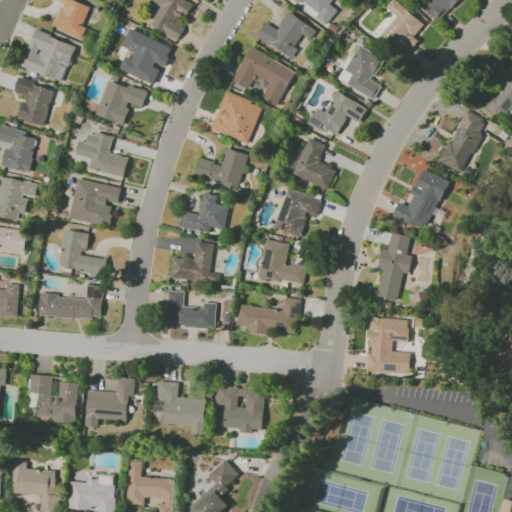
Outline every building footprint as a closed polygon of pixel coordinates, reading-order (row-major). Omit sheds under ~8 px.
[(78,0),(94,7),(80,39),(52,26),(63,3),(56,0),(78,0)] [(157,0),(188,0),(194,3),(188,14),(181,11),(175,23),(184,28),(178,40),(145,23),(157,0)] [(332,0),(322,14),(303,0),(301,0),(299,2),(296,0),(332,0)] [(392,0),(396,0),(426,25),(413,41),(381,14),(392,0)] [(460,0),(443,20),(427,7),(432,0),(460,0)] [(290,11),(309,24),(294,46),(300,50),(292,62),(258,38),(268,23),(277,29),(290,11)] [(37,29),(79,47),(63,82),(22,64),(37,29)] [(135,36),(159,45),(160,43),(174,49),(167,66),(156,61),(147,82),(121,71),(135,36)] [(360,45),(385,61),(374,79),(383,85),(373,101),(345,84),(352,73),(346,69),(360,45)] [(252,46),(296,72),(276,106),(261,97),(269,83),(256,75),(248,89),(232,80),(252,46)] [(511,66),(482,105),(502,120),(511,106),(511,66)] [(19,77),(52,88),(40,125),(15,117),(22,95),(14,92),(19,77)] [(111,80),(147,92),(140,111),(105,99),(111,80)] [(334,90),(367,108),(359,123),(348,117),(337,136),(312,122),(319,108),(323,110),(334,90)] [(229,92),(264,108),(247,144),(212,128),(229,92)] [(468,111),(484,119),(459,166),(443,157),(468,111)] [(0,132),(2,125),(39,136),(31,160),(35,161),(31,173),(1,164),(7,143),(0,140),(0,132)] [(78,138),(86,140),(88,132),(95,134),(96,132),(114,136),(110,151),(132,156),(126,180),(86,170),(89,159),(74,155),(78,138)] [(310,139),(324,145),(318,161),(337,168),(330,186),(290,170),(299,148),(305,151),(310,139)] [(229,149),(248,154),(239,191),(214,184),(215,181),(195,176),(200,158),(225,164),(229,149)] [(400,219),(426,168),(454,182),(428,233),(400,219)] [(0,214),(0,185),(2,176),(38,183),(29,221),(0,214)] [(79,179),(121,188),(118,203),(102,200),(97,224),(70,218),(79,179)] [(289,189),(321,199),(316,217),(308,214),(301,236),(276,227),(289,189)] [(204,194),(218,197),(217,204),(230,206),(224,237),(182,230),(186,211),(201,214),(204,194)] [(0,227),(27,231),(24,253),(0,249),(0,227)] [(66,230),(90,234),(86,256),(95,257),(92,274),(60,268),(66,230)] [(392,234),(409,238),(406,253),(412,255),(408,274),(402,272),(396,299),(379,295),(385,267),(381,266),(384,249),(389,250),(392,234)] [(268,239),(290,243),(287,262),(297,264),(307,266),(303,286),(261,279),(268,239)] [(175,258),(195,260),(198,243),(212,245),(207,282),(172,277),(175,258)] [(0,286),(7,287),(8,278),(22,280),(18,318),(0,316),(0,286)] [(43,292),(87,295),(88,286),(106,287),(104,319),(41,316),(43,292)] [(169,291),(185,293),(184,304),(204,306),(204,303),(213,304),(210,331),(165,326),(169,291)] [(242,305),(283,310),(284,297),(299,299),(294,336),(238,329),(242,305)] [(372,317),(414,321),(409,373),(362,368),(365,330),(371,331),(372,317)] [(32,374),(54,376),(52,395),(60,396),(61,379),(79,381),(76,422),(28,418),(32,374)] [(90,382),(116,384),(117,377),(136,379),(134,399),(138,400),(137,412),(130,412),(129,422),(100,419),(99,426),(85,425),(90,382)] [(159,381),(181,383),(179,396),(208,399),(204,433),(192,432),(193,427),(164,423),(165,412),(156,411),(159,381)] [(220,385),(267,390),(263,430),(255,429),(254,431),(239,430),(240,429),(223,427),(223,420),(216,419),(220,385)] [(226,460),(241,473),(224,491),(210,478),(226,460)] [(16,461),(58,465),(55,493),(60,493),(59,511),(41,511),(42,495),(14,493),(16,461)] [(131,461),(144,462),(143,474),(178,477),(174,511),(158,511),(160,502),(166,502),(166,498),(151,497),(150,506),(128,504),(131,461)] [(72,480),(88,481),(88,477),(99,478),(99,475),(119,477),(115,511),(99,511),(100,508),(92,507),(92,511),(69,509),(72,480)] [(215,491),(228,504),(220,511),(194,511),(215,491)]
